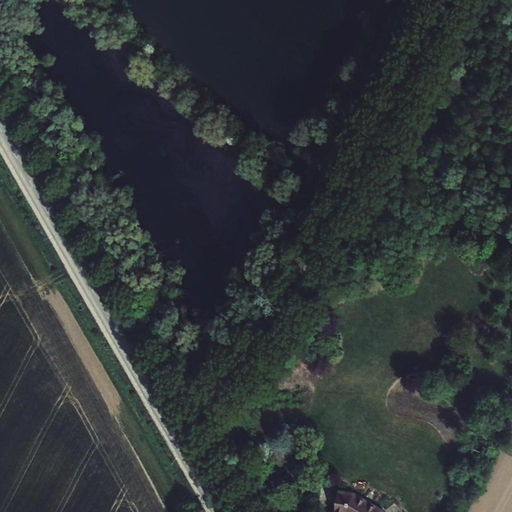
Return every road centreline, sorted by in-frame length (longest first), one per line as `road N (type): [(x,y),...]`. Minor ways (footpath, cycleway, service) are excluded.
road 1 (track): [(182,446),(317,259),(449,0)]
road 2 (unclassified): [(0,131),(221,511)]
